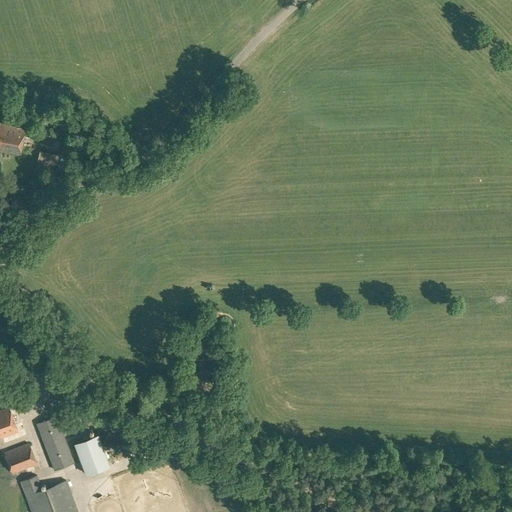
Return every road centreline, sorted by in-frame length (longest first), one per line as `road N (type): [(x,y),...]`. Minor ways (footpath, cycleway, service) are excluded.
road 1 (unclassified): [(0,245),(85,180),(153,155),(246,51),(306,0)]
road 2 (track): [(511,470),(239,446)]
road 3 (track): [(0,250),(64,344),(128,413)]
road 4 (track): [(366,511),(198,442)]
